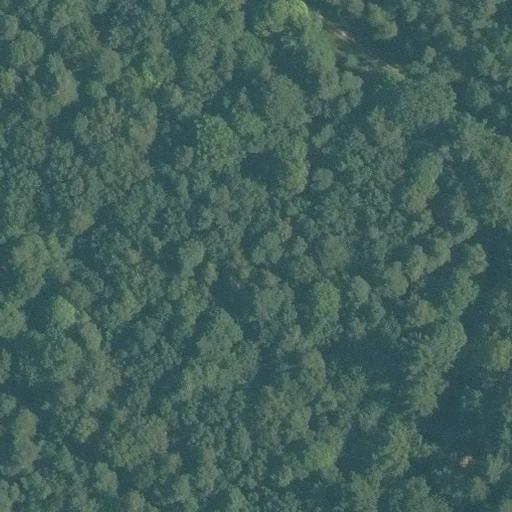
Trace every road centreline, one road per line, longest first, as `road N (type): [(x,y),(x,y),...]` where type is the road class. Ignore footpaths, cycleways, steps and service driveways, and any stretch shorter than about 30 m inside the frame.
road 1 (track): [(264,0),(511,168)]
road 2 (track): [(398,511),(511,247)]
